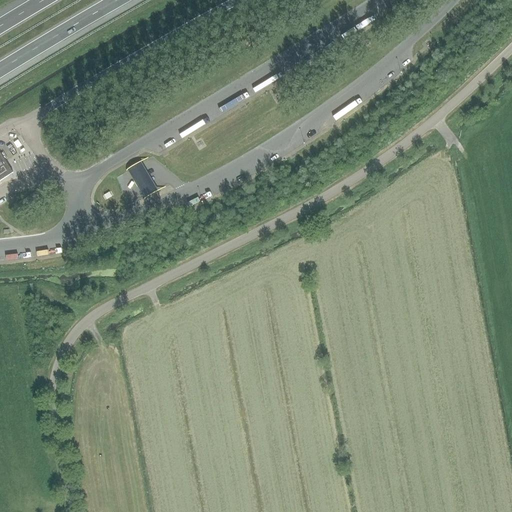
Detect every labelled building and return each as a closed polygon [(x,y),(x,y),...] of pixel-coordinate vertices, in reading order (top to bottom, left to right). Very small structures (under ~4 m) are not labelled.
[(355,20),(347,23),(351,32),(372,24),(369,18),(356,22),(355,20)] [(327,43),(322,47),(319,41),(297,56),(303,65),(330,48),(327,43)] [(278,72),(277,69),(263,75),(267,84),(295,72),(292,66),(278,72)] [(201,126),(216,117),(213,112),(198,122),(201,126)] [(188,129),(164,142),(167,148),(191,134),(188,129)] [(0,180),(13,173),(0,153),(0,180)] [(140,162),(125,171),(134,185),(142,200),(157,191),(149,177),(140,162)] [(253,167),(228,181),(231,186),(256,173),(253,167)] [(205,194),(193,199),(191,194),(178,200),(182,210),(207,199),(205,194)]
